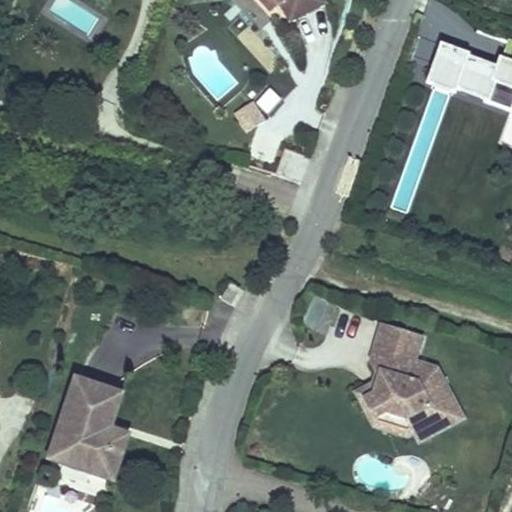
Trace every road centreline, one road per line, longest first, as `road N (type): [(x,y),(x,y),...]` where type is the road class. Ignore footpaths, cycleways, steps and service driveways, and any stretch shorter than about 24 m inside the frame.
road 1 (residential): [(205,468),(232,378),(324,206),(399,0)]
road 2 (track): [(324,206),(226,191),(0,128)]
road 3 (track): [(511,328),(322,277),(297,261)]
road 4 (residential): [(343,511),(205,468)]
